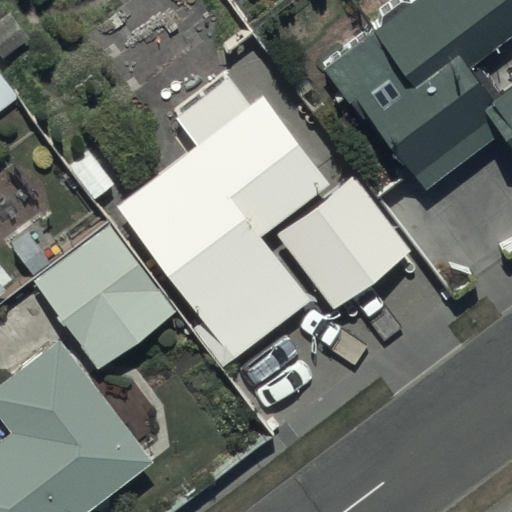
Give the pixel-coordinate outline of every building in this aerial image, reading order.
[(511,0),(396,0),(318,59),(351,103),(357,100),(420,184),(497,126),(511,145),(511,62),(487,82),(468,58),(511,24),(511,0)] [(190,136),(111,198),(197,315),(189,321),(218,360),(305,295),(256,228),(327,176),(259,84),(246,95),(224,68),(170,110),(190,136)] [(0,73),(0,113),(19,101),(0,73)] [(351,169),(273,228),(327,300),(405,241),(351,169)] [(107,214),(27,274),(93,362),(173,303),(107,214)] [(0,511),(69,511),(149,455),(58,329),(0,370),(0,407),(9,420),(0,427),(0,511)]
